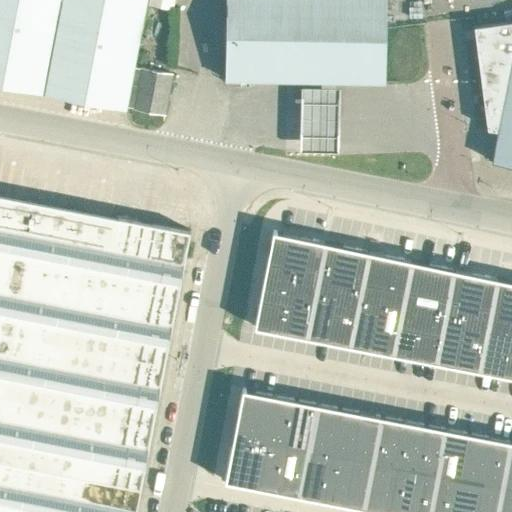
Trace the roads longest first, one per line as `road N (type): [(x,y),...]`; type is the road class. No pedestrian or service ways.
road 1 (unclassified): [(170,511),(236,170)]
road 2 (unclassified): [(511,221),(236,170)]
road 3 (unclassified): [(236,170),(0,126)]
